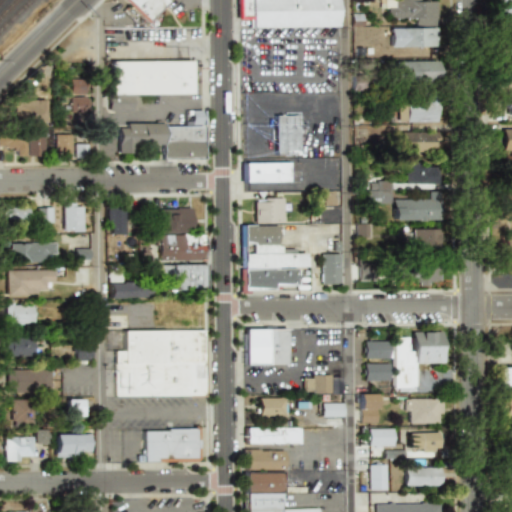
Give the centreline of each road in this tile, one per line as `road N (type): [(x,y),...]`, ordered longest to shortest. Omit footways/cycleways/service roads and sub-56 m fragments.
road 1 (secondary): [(222,0),(226,511)]
road 2 (residential): [(470,0),(474,511)]
road 3 (residential): [(222,310),(511,308)]
road 4 (residential): [(226,482),(0,483)]
road 5 (residential): [(221,179),(0,180)]
